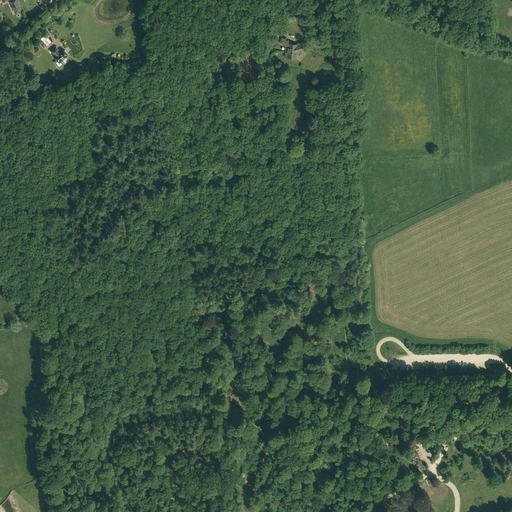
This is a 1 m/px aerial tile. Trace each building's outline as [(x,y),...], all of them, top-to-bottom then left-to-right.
[(17,0),(14,0),(10,2),(15,13),(22,9),(17,0)] [(41,38),(46,45),(51,41),(46,34),(41,38)] [(286,49),(287,49),(286,56),(296,58),(297,52),(308,49),(305,41),(297,44),(291,43),(283,38),(280,42),(286,45),(286,49)] [(60,50),(56,46),(50,50),(54,55),(53,56),(59,63),(68,55),(62,48),(60,50)] [(94,66),(91,60),(83,63),(86,70),(94,66)] [(76,66),(80,75),(85,73),(81,64),(76,66)] [(426,437),(423,434),(415,441),(419,444),(426,437)] [(420,446),(425,451),(432,444),(428,439),(420,446)] [(253,465),(242,464),(240,478),(251,480),(253,465)] [(26,511),(14,487),(0,500),(0,511),(26,511)]
